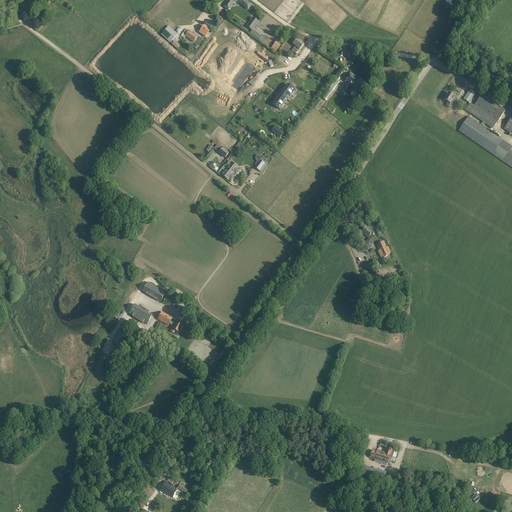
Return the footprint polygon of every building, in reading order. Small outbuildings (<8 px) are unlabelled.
[(246,0),(245,0),(227,0),(223,7),(228,11),(234,3),(237,2),(248,10),(252,4),(246,0)] [(218,16),(222,19),(226,14),(221,11),(218,16)] [(253,18),(247,27),(252,31),(258,22),(253,18)] [(168,26),(161,34),(170,43),(178,34),(168,26)] [(207,36),(211,31),(204,26),(199,33),(203,35),(204,34),(207,36)] [(189,32),(185,37),(193,43),(194,43),(198,37),(189,32)] [(252,32),(250,34),(262,42),(263,40),(252,32)] [(304,45),(298,39),(293,44),(296,47),(292,51),(295,54),(299,50),(300,50),(304,45)] [(258,52),(257,54),(266,61),(268,59),(258,52)] [(246,62),(240,69),(241,70),(249,76),(254,69),(246,62)] [(235,82),(232,85),(237,89),(246,78),(247,78),(249,76),(241,70),(233,81),(235,82)] [(347,95),(353,87),(361,92),(367,84),(351,73),(345,82),(347,83),(342,92),(347,95)] [(306,76),(301,83),(311,90),(317,83),(306,77),(306,76)] [(334,91),(333,91),(340,82),(336,79),(329,88),(330,89),(323,98),(326,101),(334,91)] [(301,83),(297,88),(307,96),(311,91),(301,83)] [(271,104),(279,110),(295,90),(287,84),(271,104)] [(470,90),(467,95),(464,100),(469,104),(472,99),(473,100),(474,99),(473,98),(476,93),(470,90)] [(448,93),(444,100),(448,102),(445,106),(451,109),(457,99),(448,93)] [(475,106),(471,104),(466,111),(492,129),(498,122),(505,111),(482,95),(475,106)] [(316,108),(320,111),(324,104),(323,104),(325,101),(322,99),(316,108)] [(511,146),(469,117),(459,132),(493,155),(502,162),(511,168),(511,152),(509,151),(511,147),(511,146)] [(276,126),(272,132),(280,138),(284,132),(276,126)] [(214,148),(210,145),(206,150),(210,154),(214,148)] [(222,148),(218,153),(225,158),(229,153),(227,151),(228,150),(224,147),(223,148),(222,148)] [(255,168),(261,173),(268,164),(260,158),(256,164),(257,165),(255,168)] [(224,166),(227,169),(236,176),(241,170),(229,160),(224,166)] [(236,176),(227,169),(222,175),(228,181),(229,180),(231,182),(236,176)] [(371,235),(373,233),(365,228),(362,233),(369,238),(371,235)] [(371,235),(369,238),(364,245),(368,248),(375,238),(371,235)] [(383,258),(389,255),(383,242),(377,244),(381,253),(379,254),(381,258),(383,257),(383,258)] [(146,294),(151,297),(157,301),(157,300),(161,302),(166,293),(148,283),(143,291),(147,293),(146,294)] [(139,306),(138,308),(134,306),(129,314),(133,316),(132,317),(143,324),(144,323),(147,325),(152,316),(149,314),(150,313),(139,306)] [(158,320),(168,326),(170,324),(174,327),(173,329),(172,329),(170,332),(174,334),(175,331),(179,334),(184,326),(178,321),(176,324),(171,321),(173,319),(163,313),(158,320)] [(120,331),(112,341),(117,345),(125,335),(120,331)] [(392,450),(387,448),(385,454),(377,451),(377,452),(372,451),(370,458),(375,459),(374,462),(386,466),(387,464),(388,464),(388,463),(390,464),(394,452),(392,451),(392,450)] [(359,477),(383,484),(386,473),(362,466),(359,477)] [(176,500),(180,492),(182,489),(178,487),(176,491),(169,488),(171,485),(166,482),(161,491),(173,498),(176,500)]
